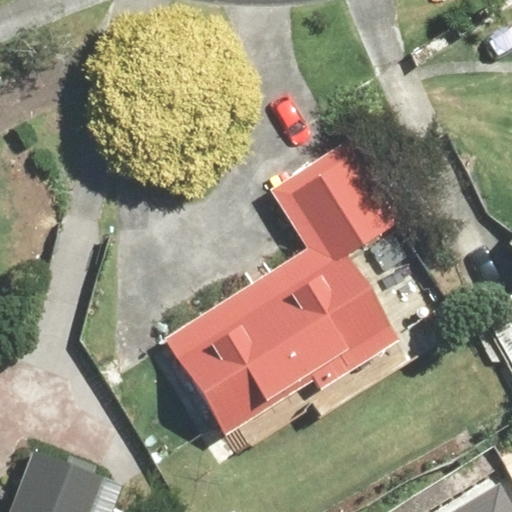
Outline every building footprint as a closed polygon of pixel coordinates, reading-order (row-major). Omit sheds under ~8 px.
[(467,156),(417,70),(360,103),(410,189),(467,156)] [(396,341),(390,332),(345,260),(399,226),(347,144),(268,195),(303,251),(159,342),(221,439),(305,385),(311,395),(396,341)] [(262,187),(231,194),(244,257),(275,251),(262,187)] [(511,285),(467,311),(511,390),(511,285)] [(8,511),(109,511),(118,490),(31,456),(8,511)] [(511,511),(511,470),(437,511),(511,511)]
